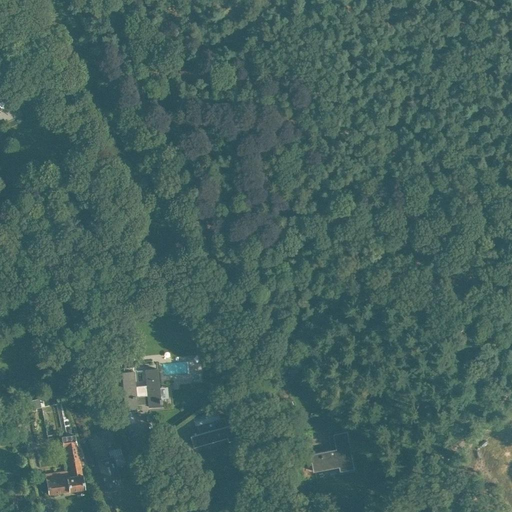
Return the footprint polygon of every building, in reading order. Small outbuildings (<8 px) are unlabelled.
[(0,111),(3,110),(5,108),(6,105),(7,102),(8,100),(7,98),(6,96),(9,95),(4,84),(2,81),(0,81),(0,111)] [(121,98),(113,102),(120,118),(117,120),(123,132),(134,127),(121,98)] [(111,335),(120,331),(112,314),(103,318),(111,335)] [(168,398),(167,387),(159,387),(158,369),(146,370),(147,385),(135,386),(133,367),(121,368),(122,381),(120,381),(122,398),(124,397),(125,412),(137,411),(136,402),(148,401),(149,407),(161,405),(160,402),(162,402),(162,398),(168,398)] [(52,396),(31,400),(33,409),(60,403),(66,436),(63,436),(62,436),(62,439),(61,439),(62,446),(63,445),(64,448),(67,447),(71,470),(65,471),(61,472),(45,474),(46,483),(48,493),(76,489),(77,495),(86,494),(83,475),(82,475),(81,467),(88,465),(79,439),(78,440),(79,442),(76,444),(75,436),(59,389),(51,391),(52,396)] [(230,441),(240,438),(236,423),(227,425),(225,417),(221,418),(219,410),(194,417),(196,425),(214,420),(216,428),(197,434),(197,432),(195,432),(196,434),(192,435),(195,446),(228,437),(230,441)] [(311,453),(314,471),(340,466),(341,471),(355,468),(348,431),(334,434),(329,435),(331,450),(311,453)] [(85,437),(79,439),(88,465),(89,467),(97,463),(86,439),(85,437)] [(115,465),(126,462),(122,454),(120,447),(108,451),(110,457),(98,461),(106,487),(108,486),(109,490),(121,487),(115,465)]
